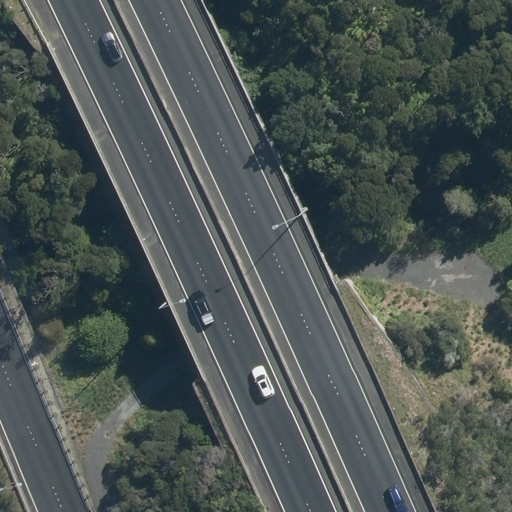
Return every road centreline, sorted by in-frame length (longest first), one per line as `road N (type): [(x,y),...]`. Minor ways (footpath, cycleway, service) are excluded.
road 1 (motorway): [(154,0),(390,511)]
road 2 (motorway): [(306,511),(72,0)]
road 3 (track): [(113,511),(99,452),(125,398),(197,325),(245,291),(308,262),(482,257),(511,238)]
road 4 (motorway): [(64,511),(0,356)]
